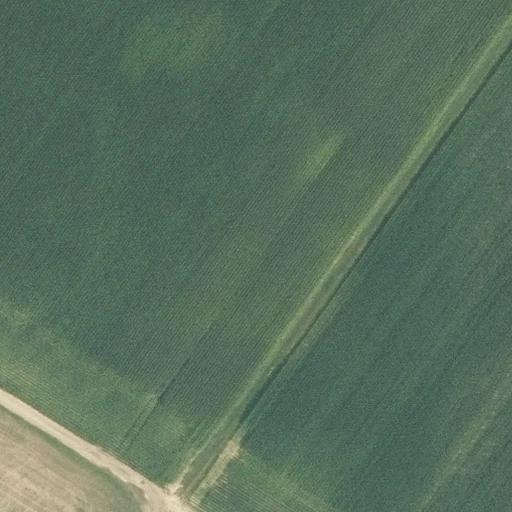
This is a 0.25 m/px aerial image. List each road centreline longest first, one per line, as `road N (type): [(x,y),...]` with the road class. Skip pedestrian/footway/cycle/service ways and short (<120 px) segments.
road 1 (track): [(511,64),(170,511)]
road 2 (track): [(0,402),(174,511)]
